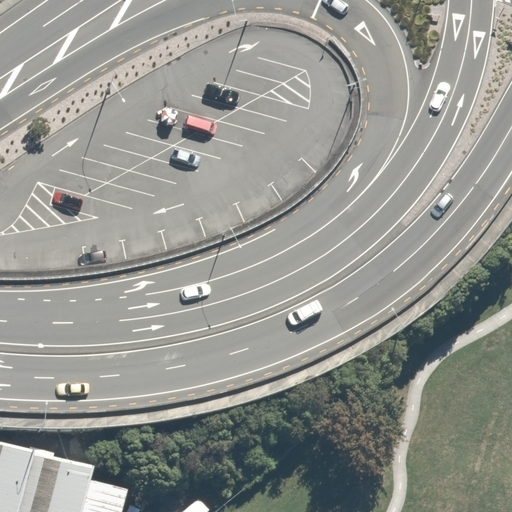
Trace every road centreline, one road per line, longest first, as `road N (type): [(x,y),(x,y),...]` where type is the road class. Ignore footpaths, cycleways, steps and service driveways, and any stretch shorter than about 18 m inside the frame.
road 1 (secondary): [(511,133),(436,238),(344,311),(296,336),(248,356),(140,380),(0,382)]
road 2 (secondary): [(253,291),(336,254),(398,193),(436,138),(461,76),(474,0)]
road 3 (secondary): [(253,291),(340,207),(386,132),(388,80),(380,56),(319,0)]
road 4 (secondary): [(0,325),(95,327),(253,291)]
road 5 (secondary): [(0,90),(128,6)]
